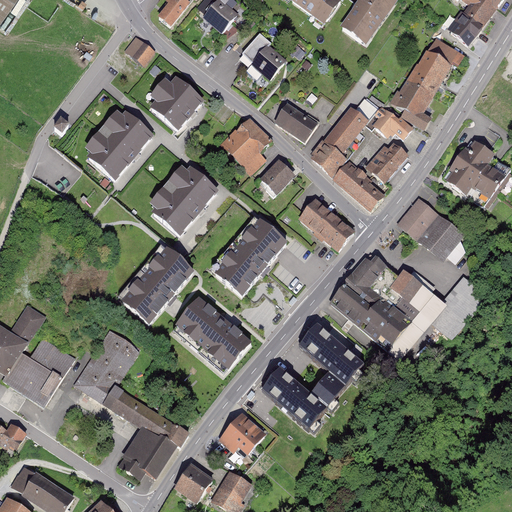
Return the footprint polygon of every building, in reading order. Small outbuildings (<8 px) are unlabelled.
[(21,0),(0,0),(0,23),(4,26),(21,0)] [(194,8),(184,0),(172,0),(158,18),(175,32),(194,8)] [(218,1),(215,0),(207,0),(199,11),(206,16),(218,1)] [(345,5),(338,0),(287,0),(328,29),(345,5)] [(402,5),(394,0),(365,0),(344,30),(370,49),(402,5)] [(503,13),(486,0),(461,0),(472,8),(467,15),(488,32),(503,13)] [(511,0),(486,0),(503,13),(511,0)] [(241,20),(221,3),(205,22),(225,39),(241,20)] [(488,32),(467,15),(452,34),(473,51),(488,32)] [(158,56),(138,40),(127,54),(147,70),(158,56)] [(458,61),(432,42),(394,94),(407,103),(403,109),(425,125),(435,111),(426,105),(458,61)] [(290,64),(270,48),(253,69),(273,85),(290,64)] [(205,103),(176,79),(170,86),(164,81),(150,97),(155,103),(149,109),(179,136),(205,103)] [(415,135),(384,108),(375,118),(381,124),(376,129),(392,143),(398,136),(407,144),(415,135)] [(320,130),(291,109),(277,129),(306,149),(320,130)] [(353,110),(332,136),(353,153),(374,127),(353,110)] [(154,137),(124,113),(121,117),(116,112),(83,150),(89,155),(85,159),(115,185),(154,137)] [(75,128),(66,122),(60,131),(68,137),(75,128)] [(275,148),(252,124),(224,151),(254,181),(271,165),(264,158),(275,148)] [(332,136),(310,163),(332,180),(353,153),(332,136)] [(511,181),(511,172),(477,148),(449,187),(488,215),(511,181)] [(392,155),(387,151),(367,173),(390,193),(414,165),(396,150),(392,155)] [(299,182),(282,166),(263,186),(280,203),(299,182)] [(154,210),(150,215),(180,240),(219,193),(190,168),(187,172),(182,167),(149,206),(154,210)] [(349,169),(337,184),(376,215),(388,200),(349,169)] [(318,202),(300,222),(342,258),(359,238),(318,202)] [(468,242),(422,203),(400,229),(446,268),(468,242)] [(286,250),(256,225),(210,276),(240,302),(286,250)] [(190,278),(161,254),(121,303),(151,326),(190,278)] [(401,282),(372,257),(330,307),(389,357),(422,319),(391,293),(401,282)] [(407,275),(401,282),(391,293),(422,319),(389,357),(405,371),(436,334),(459,354),(500,307),(467,279),(444,306),(407,275)] [(250,346),(197,303),(175,329),(227,373),(250,346)] [(13,333),(0,323),(0,370),(10,378),(25,354),(50,320),(30,307),(13,333)] [(316,324),(297,347),(328,372),(318,384),(336,399),(365,365),(316,324)] [(131,347),(111,333),(76,387),(145,433),(121,470),(140,483),(145,474),(156,482),(176,450),(179,451),(181,451),(189,438),(187,437),(115,391),(139,354),(131,347)] [(77,361),(46,341),(34,360),(25,354),(10,378),(6,384),(46,409),(77,361)] [(281,367),(260,393),(308,433),(336,399),(318,384),(311,392),(281,367)] [(243,416),(219,444),(246,466),(270,438),(243,416)] [(0,448),(15,458),(29,437),(0,419),(0,448)] [(219,483),(195,466),(177,490),(202,507),(219,483)] [(240,511),(256,488),(232,473),(213,503),(226,511),(240,511)] [(72,511),(81,499),(40,474),(25,498),(47,511),(72,511)] [(0,511),(29,511),(10,498),(0,511)]
